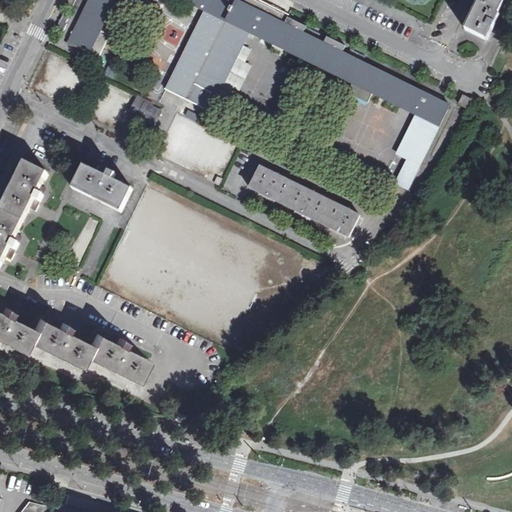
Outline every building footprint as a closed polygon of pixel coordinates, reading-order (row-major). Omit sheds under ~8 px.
[(88,0),(68,41),(89,52),(115,0),(184,0),(206,11),(226,21),(236,1),(234,0),(88,0)] [(478,0),(464,30),(483,39),(495,16),(498,17),(500,11),(498,10),(502,0),(478,0)] [(243,29),(438,124),(447,104),(236,1),(226,21),(243,29)] [(206,11),(165,93),(185,102),(226,21),(206,11)] [(203,111),(243,29),(226,21),(185,102),(203,111)] [(457,105),(467,110),(472,99),(462,95),(457,105)] [(138,97),(136,101),(151,107),(153,104),(138,97)] [(140,116),(156,123),(161,112),(151,107),(136,101),(131,112),(140,116)] [(153,128),(156,123),(140,116),(138,121),(153,128)] [(439,125),(420,116),(399,158),(409,164),(398,187),(407,192),(439,125)] [(29,166),(0,225),(0,270),(3,272),(9,260),(16,263),(24,246),(22,245),(24,239),(20,237),(33,211),(39,214),(47,198),(45,197),(47,191),(43,189),(49,175),(29,166)] [(86,167),(76,188),(124,212),(134,191),(122,185),(124,181),(117,178),(118,176),(102,169),(99,173),(86,167)] [(360,218),(262,169),(252,189),(350,238),(360,218)] [(0,337),(28,351),(33,341),(85,366),(91,356),(142,381),(152,361),(134,351),(137,346),(124,339),(123,341),(112,336),(110,340),(101,335),(96,346),(76,337),(79,331),(66,324),(65,327),(55,322),(53,325),(44,321),(39,331),(20,321),(23,316),(10,309),(8,311),(0,307),(0,337)] [(180,422),(188,416),(176,412),(173,420),(180,422)] [(39,511),(46,504),(30,499),(19,511),(39,511)]
